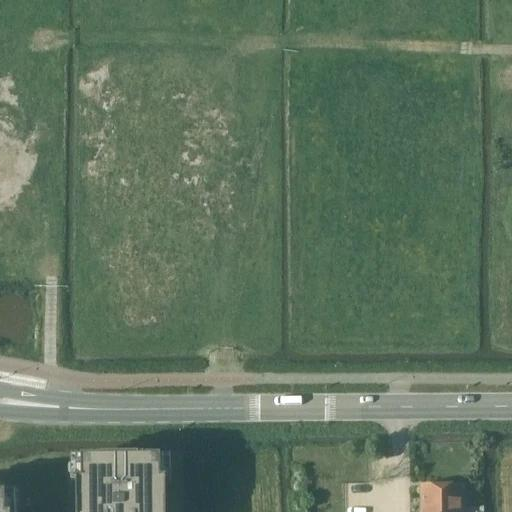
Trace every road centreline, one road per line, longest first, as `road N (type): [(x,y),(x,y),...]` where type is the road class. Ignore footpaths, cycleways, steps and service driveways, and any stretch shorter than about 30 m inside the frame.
road 1 (tertiary): [(23,405),(289,408)]
road 2 (tertiary): [(511,407),(289,408)]
